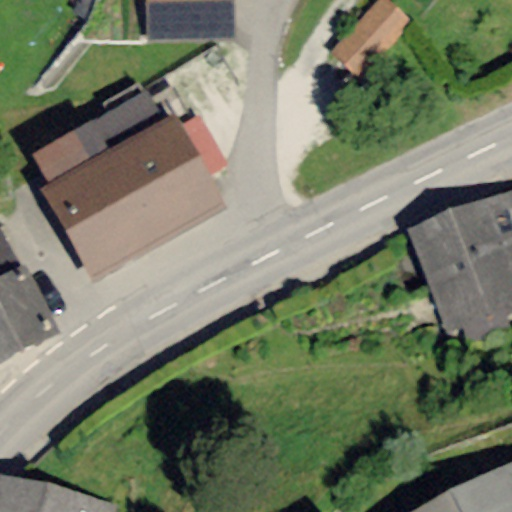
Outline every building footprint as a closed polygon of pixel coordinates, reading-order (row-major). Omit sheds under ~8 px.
[(405,22),(385,3),(338,52),(358,71),(405,22)] [(152,90),(38,156),(55,184),(45,190),(93,274),(217,203),(152,90)] [(511,195),(420,228),(456,330),(511,310),(511,195)] [(0,238),(0,358),(54,332),(22,268),(16,271),(0,238)] [(511,511),(511,471),(426,511),(511,511)] [(106,511),(108,508),(0,475),(0,511),(106,511)]
